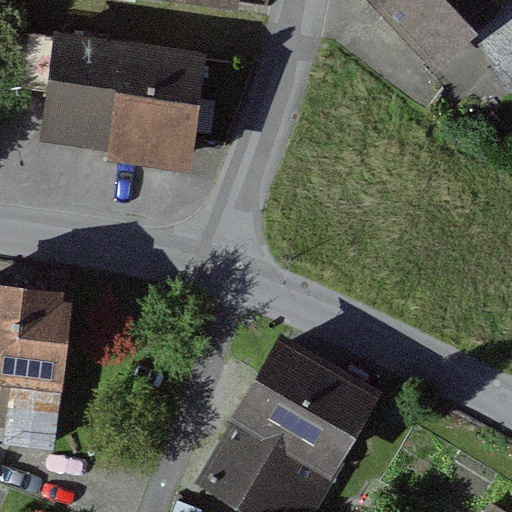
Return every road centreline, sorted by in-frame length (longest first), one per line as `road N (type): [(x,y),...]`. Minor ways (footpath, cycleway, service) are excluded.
road 1 (residential): [(511,413),(410,346),(221,252)]
road 2 (residential): [(221,252),(297,0)]
road 3 (residential): [(221,252),(0,222)]
